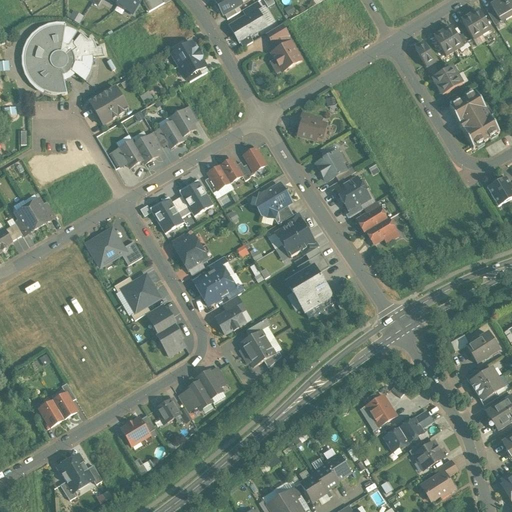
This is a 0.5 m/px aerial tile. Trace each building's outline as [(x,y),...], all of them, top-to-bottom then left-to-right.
[(140,0),(121,0),(117,7),(132,15),(140,0)] [(144,0),(143,3),(149,13),(164,5),(161,0),(144,0)] [(215,0),(214,1),(223,16),(242,5),(238,0),(215,0)] [(499,2),(490,7),(492,10),(499,22),(499,21),(499,22),(494,25),(495,27),(511,17),(511,16),(502,0),(498,0),(499,2)] [(511,0),(502,0),(511,16),(511,0)] [(242,12),(246,18),(257,12),(260,10),(257,4),(242,12)] [(295,13),(290,5),(283,10),(287,17),(295,13)] [(499,22),(492,10),(487,13),(494,25),(499,22),(499,21),(499,22)] [(84,17),(71,11),(67,18),(80,25),(84,17)] [(229,27),(239,44),(240,44),(250,38),(267,28),(257,12),(246,18),(229,27)] [(479,12),(461,22),(473,42),(490,32),(479,12)] [(282,26),(266,35),(273,47),(274,46),(287,39),(288,38),(282,26)] [(82,35),(74,45),(71,43),(78,33),(73,30),(69,29),(65,28),(64,28),(57,27),(49,29),(41,32),(34,38),(29,44),(26,51),(25,59),(25,67),(28,75),(32,83),(38,88),(44,92),(44,93),(47,94),(51,95),(56,96),(60,96),(67,95),(64,81),(69,78),(74,74),(86,83),(87,82),(86,81),(89,76),(91,71),(93,66),(93,58),(105,56),(102,47),(97,49),(95,44),(91,39),(88,41),(82,35)] [(463,48),(451,28),(434,39),(446,58),(463,48)] [(253,43),(250,38),(240,44),(243,49),(253,43)] [(301,62),(290,44),(287,39),(274,46),(278,52),(272,55),(282,73),(301,62)] [(183,43),(170,50),(173,55),(186,48),(183,43)] [(173,55),(172,56),(179,68),(200,55),(198,51),(195,50),(192,45),(186,48),(173,55)] [(423,45),(415,50),(426,69),(435,64),(423,45)] [(200,55),(179,68),(186,79),(187,79),(199,71),(205,68),(202,62),(203,59),(200,55)] [(452,68),(432,80),(442,97),(462,85),(452,68)] [(199,71),(187,79),(190,84),(203,76),(199,71)] [(115,89),(90,104),(103,127),(125,114),(125,113),(128,111),(115,89)] [(499,134),(475,93),(449,109),(473,150),(499,134)] [(69,119),(69,106),(38,106),(38,119),(69,119)] [(198,122),(190,109),(184,112),(192,126),(198,122)] [(184,112),(170,120),(172,124),(173,123),(182,139),(195,131),(192,126),(184,112)] [(317,120),(302,116),(300,123),(302,124),(315,128),(316,123),(317,120)] [(172,124),(160,131),(168,145),(171,150),(184,142),(182,139),(173,123),(172,124)] [(315,128),(302,124),(298,138),(315,143),(317,137),(322,139),(326,126),(316,123),(315,128)] [(160,131),(153,135),(162,149),(168,145),(160,131)] [(162,149),(153,135),(147,139),(155,152),(156,152),(162,149)] [(135,146),(134,146),(143,162),(145,165),(159,157),(156,152),(155,152),(147,139),(135,146)] [(133,143),(119,151),(127,164),(127,165),(130,170),(143,162),(134,146),(135,146),(133,143)] [(256,150),(247,156),(246,160),(248,165),(254,174),(266,167),(256,150)] [(127,164),(119,151),(113,154),(121,168),(127,165),(127,164)] [(337,154),(332,157),(327,155),(322,158),(322,163),(317,166),(320,171),(319,172),(323,178),(324,178),(327,183),(345,173),(341,165),(343,164),(337,154)] [(232,161),(220,168),(230,184),(242,177),(236,167),(232,161)] [(243,168),(241,164),(236,167),(242,177),(245,182),(250,179),(250,178),(243,168)] [(254,174),(248,165),(243,168),(250,178),(255,175),(254,174)] [(220,168),(208,175),(210,179),(218,192),(230,184),(220,168)] [(218,192),(210,179),(205,182),(213,195),(218,192)] [(345,187),(336,192),(337,194),(348,211),(349,213),(361,206),(369,201),(357,179),(345,187)] [(511,189),(506,179),(487,189),(498,208),(511,199),(511,189)] [(342,182),(330,189),(334,196),(337,194),(336,192),(345,187),(342,182)] [(199,184),(181,194),(183,198),(193,213),(196,218),(213,207),(199,184)] [(287,207),(291,204),(280,185),(262,196),(259,195),(256,208),(258,209),(263,210),(262,216),(262,218),(275,221),(277,213),(287,207)] [(183,198),(172,205),(181,220),(193,213),(183,198)] [(42,207),(38,201),(27,208),(39,229),(51,222),(50,221),(42,207)] [(170,201),(153,211),(167,235),(184,224),(181,220),(172,205),(170,201)] [(56,218),(47,204),(42,207),(50,221),(56,218)] [(375,204),(364,211),(367,216),(379,209),(375,204)] [(361,206),(349,213),(348,211),(345,212),(349,219),(363,212),(360,207),(361,206)] [(140,211),(144,218),(151,214),(147,207),(140,211)] [(287,207),(277,213),(275,221),(278,226),(283,223),(293,217),(287,207)] [(39,229),(27,208),(16,215),(20,221),(28,235),(39,229)] [(379,209),(367,216),(357,222),(365,235),(366,234),(366,233),(386,222),(386,221),(379,209)] [(293,217),(283,223),(286,228),(300,220),(300,221),(301,220),(298,214),(293,217)] [(286,228),(275,235),(282,247),(307,232),(300,221),(300,220),(286,228)] [(386,222),(366,233),(366,234),(374,246),(384,240),(395,233),(388,220),(386,221),(386,222)] [(28,235),(20,221),(14,224),(16,226),(22,237),(23,238),(28,235)] [(16,226),(5,232),(12,243),(22,237),(16,226)] [(4,230),(0,232),(0,254),(7,250),(6,248),(13,244),(12,243),(5,232),(4,230)] [(100,269),(121,256),(126,254),(123,250),(112,231),(86,246),(100,269)] [(307,232),(282,247),(289,259),(301,252),(314,244),(314,243),(307,232)] [(395,233),(384,240),(387,245),(398,239),(395,233)] [(184,236),(172,243),(175,248),(187,241),(184,236)] [(175,248),(174,249),(181,261),(200,249),(193,237),(175,248)] [(134,243),(123,250),(126,254),(121,256),(128,268),(143,259),(134,243)] [(314,244),(301,252),(304,257),(318,248),(315,243),(314,243),(314,244)] [(200,249),(181,261),(188,273),(189,272),(201,265),(208,261),(200,249)] [(309,261),(320,255),(317,249),(306,256),(309,261)] [(297,268),(300,274),(313,266),(318,273),(328,267),(320,255),(309,261),(297,268)] [(224,258),(208,268),(211,273),(221,267),(222,268),(228,264),(224,258)] [(201,265),(189,272),(192,277),(204,270),(201,265)] [(300,274),(285,283),(304,316),(333,299),(318,273),(313,266),(300,274)] [(211,273),(193,284),(201,295),(228,279),(222,268),(221,267),(211,273)] [(255,274),(257,282),(268,279),(265,271),(255,274)] [(133,284),(121,291),(128,303),(153,288),(146,276),(133,284)] [(130,279),(115,288),(118,293),(121,291),(133,284),(130,279)] [(228,279),(201,295),(208,307),(226,297),(235,291),(235,290),(228,279)] [(241,287),(235,290),(235,291),(226,297),(229,302),(237,297),(244,293),(241,287)] [(153,288),(128,303),(135,314),(147,307),(160,299),(153,288)] [(229,302),(222,306),(226,314),(236,308),(236,309),(242,305),(237,297),(229,302)] [(242,305),(236,309),(236,308),(226,314),(215,320),(225,336),(233,331),(234,332),(239,329),(238,328),(245,324),(240,315),(246,311),(242,305)] [(150,313),(146,316),(150,322),(166,313),(162,306),(150,313)] [(146,316),(150,313),(147,307),(135,314),(131,316),(135,322),(146,316)] [(166,313),(150,322),(151,323),(158,336),(174,327),(176,326),(168,312),(166,313)] [(261,323),(246,332),(250,338),(261,331),(262,332),(265,330),(261,323)] [(174,327),(158,336),(157,337),(165,350),(165,351),(181,342),(182,341),(174,327)] [(250,338),(239,345),(246,357),(269,343),(262,332),(261,331),(250,338)] [(469,346),(466,348),(477,365),(499,351),(488,334),(469,346)] [(464,336),(450,344),(455,354),(464,349),(466,348),(469,346),(464,336)] [(181,342),(165,351),(169,358),(185,349),(181,342)] [(269,343),(246,357),(253,369),(264,363),(276,355),(269,343)] [(276,355),(264,363),(268,370),(282,358),(279,353),(276,355)] [(218,369),(211,373),(220,389),(227,384),(218,369)] [(481,376),(471,383),(471,384),(469,385),(475,393),(498,379),(492,370),(481,376)] [(478,371),(466,379),(469,385),(471,384),(471,383),(481,376),(478,371)] [(209,372),(197,379),(199,383),(187,390),(188,392),(198,407),(200,411),(212,404),(210,400),(222,393),(220,389),(211,373),(209,372)] [(498,379),(475,393),(480,402),(482,401),(482,402),(496,393),(503,388),(498,379)] [(76,401),(67,385),(62,388),(66,396),(71,404),(76,401)] [(404,395),(395,387),(391,391),(400,399),(404,395)] [(198,407),(188,392),(178,398),(186,410),(188,413),(198,407)] [(496,393),(482,402),(482,401),(480,402),(484,408),(495,401),(499,398),(496,393)] [(66,396),(53,404),(64,422),(77,414),(71,404),(66,396)] [(383,397),(366,407),(367,408),(364,410),(369,417),(372,416),(379,428),(387,423),(396,418),(383,397)] [(511,397),(486,414),(498,432),(511,423),(511,397)] [(164,406),(156,411),(161,420),(163,418),(167,423),(181,415),(181,414),(181,413),(173,401),(169,403),(167,403),(164,404),(164,406)] [(53,404),(40,411),(51,429),(64,422),(53,404)] [(186,410),(181,413),(181,414),(181,415),(186,424),(192,420),(188,413),(186,410)] [(426,413),(414,420),(418,425),(429,418),(426,413)] [(155,430),(147,417),(140,421),(148,434),(155,430)] [(429,418),(418,425),(421,431),(433,423),(429,418)] [(139,419),(121,430),(131,446),(139,441),(140,442),(150,437),(148,434),(140,421),(139,419)] [(414,420),(399,430),(409,445),(416,440),(417,439),(417,438),(423,434),(421,431),(418,425),(414,420)] [(379,428),(372,433),(375,438),(391,428),(387,423),(379,428)] [(399,430),(384,440),(393,454),(399,450),(401,450),(409,445),(399,430)] [(511,437),(502,444),(506,450),(505,450),(509,456),(510,455),(511,457),(511,437)] [(423,444),(409,453),(412,458),(414,457),(414,456),(426,448),(423,444)] [(426,448),(414,456),(414,457),(423,471),(443,459),(433,444),(426,448)] [(351,475),(339,456),(325,464),(326,466),(337,483),(351,475)] [(78,457),(59,469),(59,472),(66,483),(72,493),(92,481),(93,480),(87,471),(78,457)] [(450,461),(437,470),(440,475),(443,473),(444,475),(447,479),(457,473),(450,461)] [(337,483),(326,466),(313,475),(314,476),(325,493),(338,485),(337,483)] [(102,483),(93,467),(87,471),(93,480),(92,481),(96,486),(102,483)] [(511,472),(500,480),(504,485),(511,480),(511,472)] [(440,475),(421,487),(431,503),(440,497),(441,499),(454,491),(447,479),(444,475),(443,473),(440,475)] [(314,476),(300,485),(312,504),(326,495),(325,493),(314,476)] [(511,480),(504,485),(503,486),(507,493),(507,495),(509,499),(511,499),(511,500),(511,480)] [(72,493),(66,483),(60,487),(70,502),(76,499),(72,493)] [(295,488),(290,491),(297,501),(302,498),(295,488)] [(303,511),(297,501),(290,491),(278,499),(286,511),(303,511)] [(266,506),(270,511),(286,511),(278,499),(266,506)] [(266,506),(264,502),(259,505),(263,511),(270,511),(266,506)]
